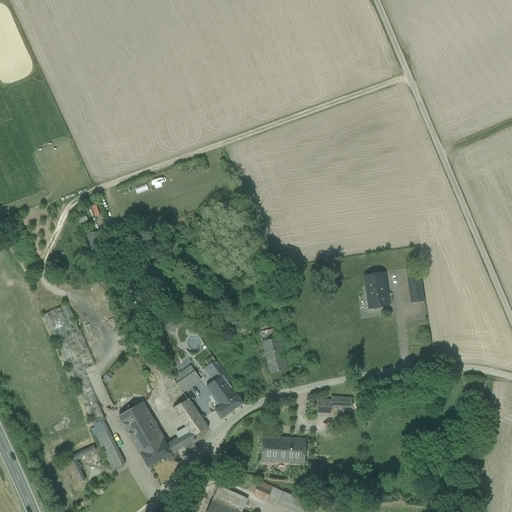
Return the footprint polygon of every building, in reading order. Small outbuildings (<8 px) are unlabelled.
[(98,204),(92,205),(94,217),(100,216),(98,204)] [(98,233),(92,235),(94,241),(100,238),(98,233)] [(94,241),(92,235),(85,238),(92,255),(99,252),(94,241)] [(156,300),(134,259),(111,271),(134,312),(156,300)] [(408,278),(420,276),(419,269),(407,271),(408,278)] [(384,273),(364,275),(368,310),(389,307),(384,273)] [(411,303),(423,301),(420,276),(408,278),(411,303)] [(93,364),(67,305),(44,315),(86,409),(97,404),(81,369),(93,364)] [(180,312),(162,323),(168,333),(186,321),(180,312)] [(262,343),(276,339),(274,329),(260,333),(262,343)] [(265,354),(282,349),(279,338),(276,339),(262,343),(265,354)] [(282,349),(265,354),(270,375),(287,370),(282,349)] [(231,382),(217,362),(211,366),(219,378),(207,387),(216,401),(232,390),(228,384),(231,382)] [(191,367),(174,379),(184,393),(185,394),(202,383),(191,367)] [(232,390),(216,401),(220,407),(215,410),(221,419),(243,404),(237,396),(236,396),(232,390)] [(331,401),(318,400),(317,413),(331,414),(331,407),(352,408),(352,399),(331,398),(331,401)] [(208,428),(188,399),(172,409),(189,434),(192,437),(193,436),(208,428)] [(97,404),(86,409),(93,425),(104,420),(97,404)] [(127,412),(118,417),(137,450),(150,442),(153,447),(163,441),(142,404),(127,412)] [(115,412),(118,417),(127,412),(123,405),(118,408),(115,412)] [(106,422),(90,430),(94,437),(95,436),(107,430),(109,429),(106,422)] [(107,430),(95,436),(99,443),(110,437),(107,430)] [(189,434),(166,446),(171,454),(196,441),(193,436),(192,437),(189,434)] [(110,437),(99,443),(113,471),(125,465),(110,437)] [(294,439),(277,438),(277,440),(271,440),(271,438),(263,437),(262,461),(291,462),(304,463),(305,439),(294,439)] [(153,447),(150,442),(137,450),(147,468),(171,454),(166,446),(163,441),(153,447)] [(94,446),(69,458),(83,488),(87,486),(76,461),(76,460),(96,451),(94,446)] [(272,488),(259,482),(257,486),(251,483),(247,490),(267,499),(272,488)] [(247,499),(218,486),(215,493),(245,506),(247,499)] [(283,493),(272,488),(267,499),(278,504),(283,493)] [(241,511),(245,506),(215,493),(207,511),(241,511)] [(303,511),(307,503),(283,493),(278,504),(295,511),(303,511)]
